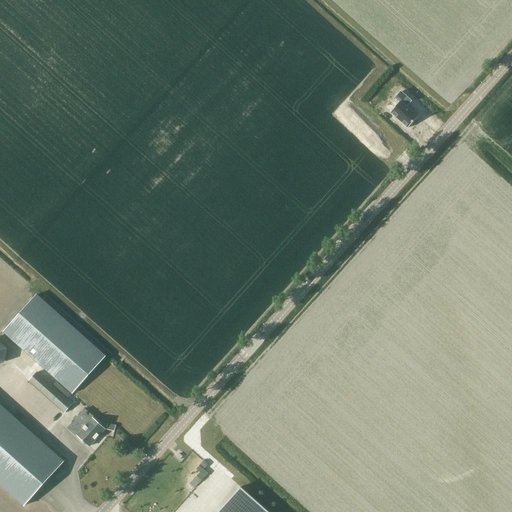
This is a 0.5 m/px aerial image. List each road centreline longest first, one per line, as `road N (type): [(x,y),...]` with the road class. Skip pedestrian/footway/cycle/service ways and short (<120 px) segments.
road 1 (unclassified): [(106,511),(511,59)]
road 2 (unknown): [(97,511),(73,485),(71,446),(51,410),(23,382)]
